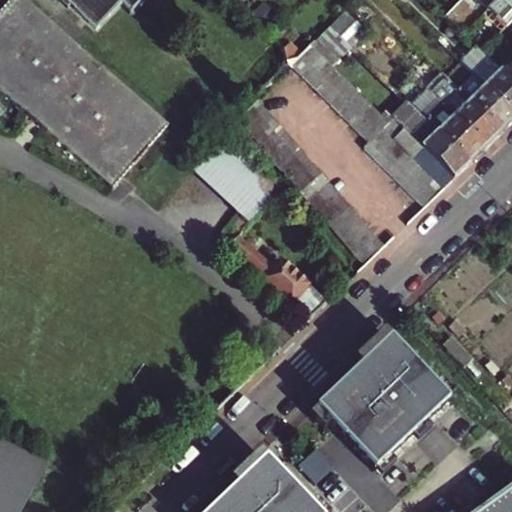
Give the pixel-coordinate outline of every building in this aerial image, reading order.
[(105,70),(106,69),(86,52),(25,0),(15,0),(0,18),(0,48),(58,100),(135,169),(136,168),(137,169),(152,151),(151,150),(171,127),(105,70)] [(148,0),(65,0),(63,2),(72,10),(74,7),(100,32),(125,5),(135,14),(148,0)] [(479,0),(489,9),(498,0),(479,0)] [(508,28),(511,23),(511,0),(498,0),(489,9),(508,28)] [(266,32),(279,19),(263,12),(262,4),(250,17),(266,32)] [(352,50),(368,34),(346,12),(331,28),(340,38),(352,50)] [(314,44),(324,54),(340,38),(331,28),(314,44)] [(296,63),(304,53),(283,35),(277,30),(269,38),(275,43),(285,53),(285,66),(296,63)] [(135,169),(58,100),(0,48),(0,88),(31,115),(31,116),(50,134),(51,133),(117,190),(135,169)] [(424,211),(444,191),(395,143),(404,133),(402,131),(393,122),(389,126),(313,50),(292,71),(369,146),(364,151),(395,182),(424,211)] [(511,116),(511,83),(504,76),(488,60),(482,53),(465,70),(473,78),(511,116)] [(427,93),(431,97),(446,82),(442,78),(427,93)] [(501,137),(511,125),(511,116),(473,78),(458,94),(501,137)] [(485,152),(501,137),(458,94),(446,82),(431,97),(485,152)] [(470,166),(485,152),(431,97),(427,93),(411,109),(418,115),(426,124),(470,166)] [(364,268),(384,249),(263,111),(243,130),(364,268)] [(404,133),(410,140),(426,124),(418,115),(402,131),(404,133)] [(444,191),(470,166),(426,124),(410,140),(404,133),(395,143),(444,191)] [(249,227),(282,189),(224,137),(191,174),(237,216),(249,227)] [(227,251),(238,239),(249,227),(237,216),(215,239),(227,251)] [(308,323),(327,305),(280,263),(274,270),(238,239),(227,251),(308,323)] [(449,405),(390,344),(318,412),(377,473),(449,405)] [(0,511),(11,511),(34,471),(0,452),(0,511)] [(337,472),(319,453),(302,469),(318,489),(337,472)] [(312,511),(266,465),(216,511),(312,511)] [(11,511),(22,511),(43,475),(34,471),(11,511)] [(511,511),(511,491),(485,511),(511,511)]
